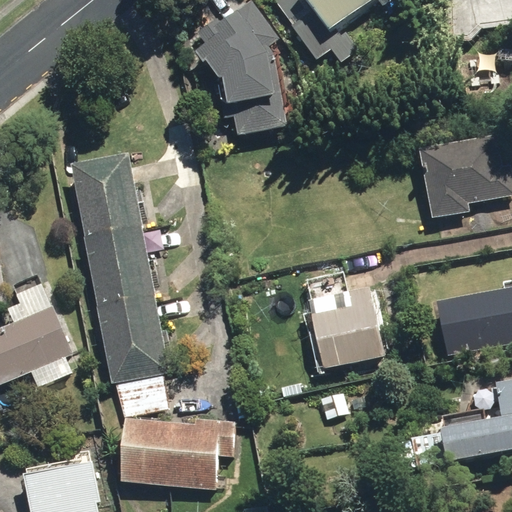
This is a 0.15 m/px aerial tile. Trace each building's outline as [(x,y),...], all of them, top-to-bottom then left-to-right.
[(225,85),(238,143),(292,131),(276,64),(272,49),(279,44),(245,0),(236,0),(185,38),(222,87),(225,85)] [(382,0),(278,0),(274,3),(318,64),(332,54),(342,67),(381,39),(370,25),(363,14),(382,0)] [(511,159),(510,146),(426,159),(435,219),(511,207),(511,159)] [(129,163),(72,175),(115,388),(172,377),(129,163)] [(0,260),(0,309),(9,308),(0,260)] [(314,305),(326,374),(387,363),(375,294),(314,305)] [(511,295),(440,308),(450,359),(511,347),(511,295)] [(0,325),(0,388),(73,358),(50,305),(0,325)] [(446,470),(511,457),(511,390),(498,393),(504,430),(441,442),(446,470)] [(344,396),(320,403),(326,426),(351,418),(344,396)] [(129,428),(125,488),(216,495),(221,434),(129,428)] [(99,511),(89,465),(22,479),(28,511),(99,511)]
